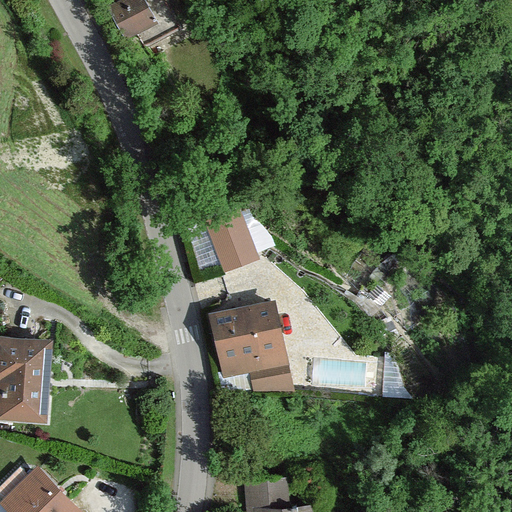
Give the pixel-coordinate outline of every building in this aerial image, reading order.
[(130,32),(137,27),(156,15),(147,0),(122,0),(113,5),(121,18),(128,30),(130,32)] [(0,220),(9,220),(55,221),(55,132),(9,132),(9,136),(0,136),(0,220)] [(209,220),(227,266),(257,255),(239,209),(209,220)] [(249,306),(259,355),(284,349),(273,300),(249,306)] [(219,329),(222,341),(226,358),(228,357),(232,374),(262,366),(259,355),(249,306),(235,309),(216,312),(219,329)] [(215,343),(222,341),(219,329),(212,331),(215,343)] [(1,413),(43,417),(46,381),(49,342),(0,339),(0,375),(4,376),(1,413)] [(262,366),(232,374),(235,386),(292,388),(284,349),(259,355),(262,366)] [(21,467),(5,482),(15,493),(31,477),(21,467)] [(6,502),(15,511),(80,511),(76,508),(67,498),(65,500),(37,472),(31,477),(15,493),(6,502)] [(309,511),(309,506),(285,509),(282,480),(247,484),(249,499),(250,511),(309,511)] [(15,493),(5,482),(0,486),(0,495),(6,502),(15,493)]
